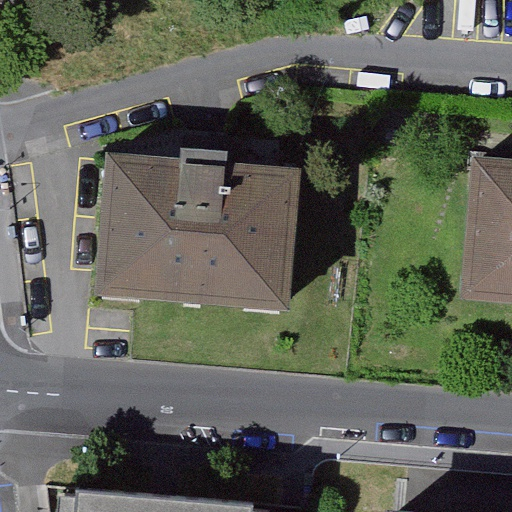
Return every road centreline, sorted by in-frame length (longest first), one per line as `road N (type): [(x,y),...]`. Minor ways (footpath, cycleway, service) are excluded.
road 1 (residential): [(0,134),(333,58),(511,72)]
road 2 (residential): [(511,426),(0,390)]
